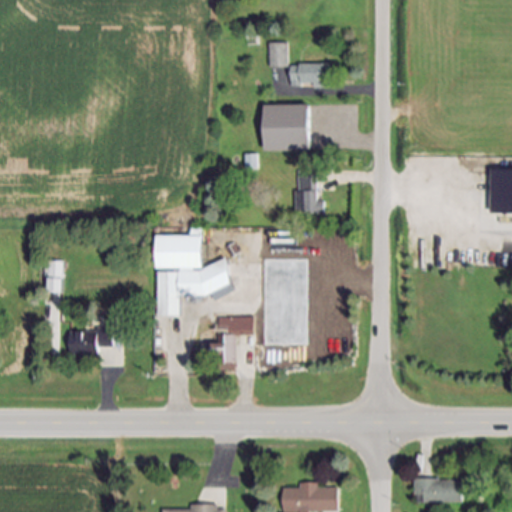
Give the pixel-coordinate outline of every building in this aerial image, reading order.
[(290,45),(290,69),(272,69),(272,46),(290,45)] [(331,67),(330,90),(295,91),(294,69),(331,67)] [(270,109),(310,109),(311,155),(271,156),(270,109)] [(248,157),(259,156),(260,173),(249,174),(248,157)] [(492,169),(511,169),(511,168),(511,215),(492,215),(492,169)] [(302,174),(320,174),(321,206),(327,205),(328,218),(299,218),(299,195),(301,195),(302,174)] [(159,272),(158,272),(158,238),(175,238),(198,231),(204,241),(204,269),(206,270),(227,264),(233,288),(199,298),(185,298),(181,299),(181,317),(159,317),(159,272)] [(65,293),(66,263),(45,263),(45,277),(50,277),(50,293),(65,293)] [(256,335),(256,317),(238,318),(239,335),(256,335)] [(115,330),(116,356),(71,357),(70,331),(115,330)] [(220,336),(221,344),(211,345),(212,357),(220,357),(220,372),(239,372),(238,335),(220,336)] [(255,366),(228,366),(228,339),(255,339),(255,366)] [(463,480),(463,505),(416,506),(416,481),(463,480)] [(341,489),(341,511),(284,511),(284,490),(341,489)]
